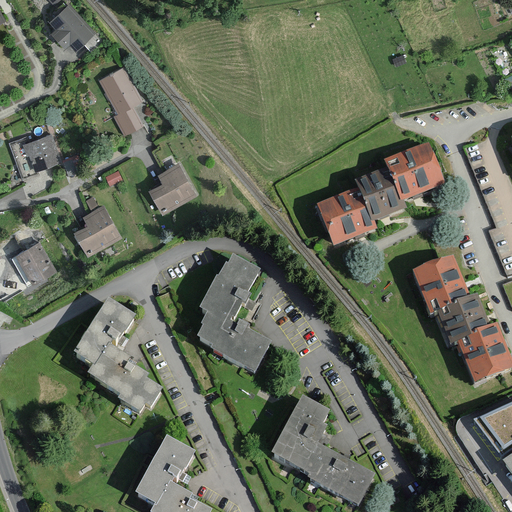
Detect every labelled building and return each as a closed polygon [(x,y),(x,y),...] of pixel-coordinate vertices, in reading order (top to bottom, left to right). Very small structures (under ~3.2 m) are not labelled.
[(72,3),(53,20),(60,28),(55,32),(67,45),(71,41),(78,49),(98,32),(72,3)] [(0,5),(0,25),(8,21),(0,5)] [(127,65),(102,79),(120,112),(116,115),(126,134),(146,124),(136,105),(146,100),(127,65)] [(53,133),(26,143),(36,171),(63,161),(53,133)] [(450,193),(435,152),(390,167),(393,176),(360,188),(362,194),(320,209),(334,251),(381,235),(378,226),(411,215),(408,207),(450,193)] [(77,156),(66,160),(72,175),(83,170),(77,156)] [(165,182),(152,188),(166,214),(199,196),(181,161),(160,173),(165,182)] [(107,175),(111,183),(123,178),(120,170),(107,175)] [(88,198),(91,207),(99,204),(96,195),(88,198)] [(90,224),(77,231),(90,255),(125,237),(107,203),(85,215),(90,224)] [(45,240),(19,254),(35,282),(60,268),(45,240)] [(457,259),(417,275),(434,319),(442,316),(456,350),(463,347),(479,388),(511,375),(511,353),(502,327),(494,330),(482,298),(474,301),(457,259)] [(265,274),(237,260),(232,269),(230,268),(223,282),(221,282),(204,315),(213,319),(201,342),(217,350),(215,354),(259,377),(276,346),(238,326),(265,274)] [(139,319),(113,303),(78,359),(97,371),(92,379),(125,399),(122,403),(144,417),(149,408),(155,412),(167,392),(151,383),(153,379),(133,367),(136,362),(119,351),(139,319)] [(498,457),(511,447),(511,399),(476,425),(498,457)] [(335,416),(307,400),(274,459),(363,508),(379,478),(323,447),(332,430),(328,428),(335,416)] [(198,455),(170,441),(140,500),(160,510),(159,511),(212,511),(196,503),(198,499),(180,489),(198,455)]
